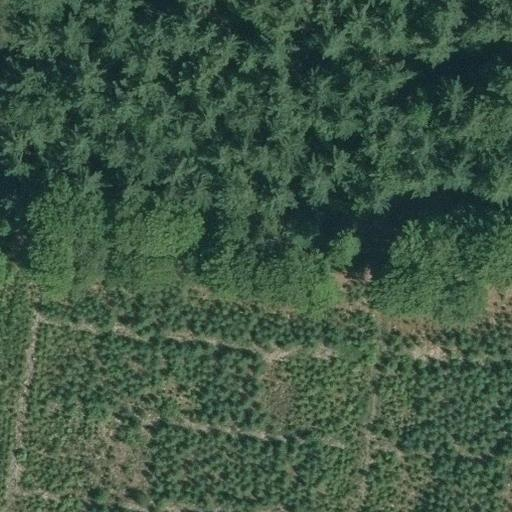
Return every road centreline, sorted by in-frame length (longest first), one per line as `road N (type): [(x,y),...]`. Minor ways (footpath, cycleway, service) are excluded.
road 1 (track): [(0,209),(511,240)]
road 2 (track): [(420,0),(389,233)]
